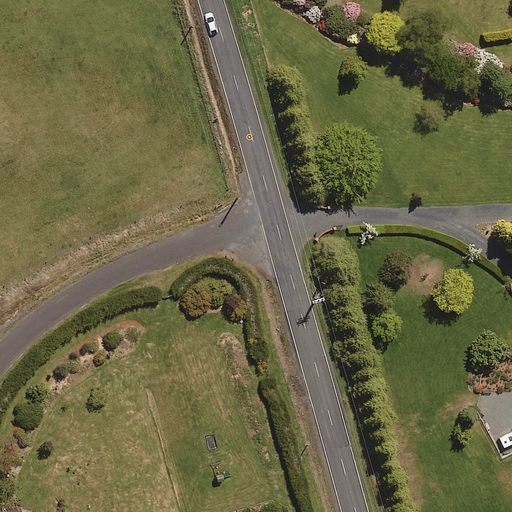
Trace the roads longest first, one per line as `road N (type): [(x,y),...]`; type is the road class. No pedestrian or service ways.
road 1 (residential): [(274,213),(114,271),(57,304),(0,359)]
road 2 (tertiary): [(355,511),(274,213)]
road 3 (tertiary): [(274,213),(213,0)]
